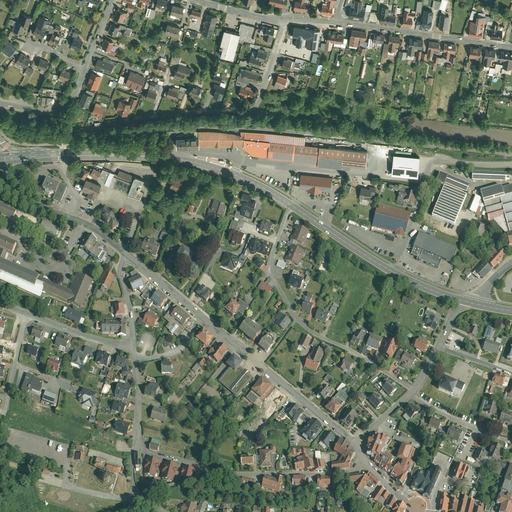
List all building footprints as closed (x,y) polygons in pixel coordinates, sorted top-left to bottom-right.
[(168,0),(167,0),(157,0),(156,6),(166,9),(168,0)] [(269,0),(268,3),(285,8),(287,0),(269,0)] [(296,0),(295,0),(294,9),(308,12),(309,2),(308,2),(304,1),(304,0),(299,0),(299,1),(296,0)] [(324,0),(325,1),(327,2),(326,6),(323,5),(322,13),(332,15),(334,3),(335,3),(335,0),(324,0)] [(350,8),(349,17),(364,19),(365,10),(362,10),(363,1),(362,1),(359,0),(356,0),(354,0),(354,8),(350,8)] [(441,2),(433,0),(432,8),(439,9),(441,2)] [(447,0),(441,0),(441,2),(439,8),(445,10),(447,1),(447,0)] [(132,4),(128,3),(126,10),(133,12),(135,5),(132,4)] [(184,7),(173,4),(170,13),(181,16),(184,7)] [(382,7),(380,22),(395,24),(396,17),(393,16),(389,16),(390,8),(382,7)] [(127,13),(117,9),(113,19),(124,23),(127,13)] [(201,12),(192,10),(190,16),(200,19),(201,12)] [(433,11),(424,10),(423,21),(421,21),(420,25),(430,27),(433,11)] [(404,12),(402,25),(411,27),(413,18),(409,18),(409,16),(415,17),(416,14),(409,12),(404,12)] [(23,24),(22,24),(26,26),(29,27),(33,18),(22,14),(18,22),(23,24)] [(217,16),(207,14),(202,34),(212,37),(217,16)] [(449,16),(440,15),(438,28),(447,29),(449,16)] [(51,20),(40,16),(36,26),(36,27),(36,26),(45,31),(46,29),(49,24),(51,20)] [(470,21),(468,36),(482,38),(483,24),(485,23),(486,17),(485,17),(476,16),(475,22),(470,21)] [(26,26),(22,24),(23,24),(18,22),(17,21),(16,23),(14,23),(14,25),(12,29),(23,34),(25,29),(24,28),(26,26)] [(498,24),(492,23),(491,38),(501,39),(502,31),(497,30),(498,24)] [(120,27),(111,24),(108,32),(116,35),(120,27)] [(181,28),(167,24),(165,33),(172,35),(178,37),(181,28)] [(241,24),(238,33),(240,34),(238,41),(242,43),(243,41),(254,43),(258,28),(241,24)] [(45,31),(36,26),(36,27),(34,31),(32,33),(41,38),(45,31)] [(274,29),(266,27),(262,26),(260,34),(264,35),(263,38),(271,41),(274,29)] [(320,30),(294,26),(293,36),(297,37),(296,45),(317,48),(320,30)] [(13,31),(6,28),(4,33),(11,37),(13,31)] [(238,33),(224,29),(219,48),(222,48),(220,56),(233,60),(235,52),(238,41),(240,34),(238,33)] [(366,32),(351,29),(349,44),(357,45),(358,45),(359,36),(361,37),(360,39),(364,40),(365,37),(366,37),(366,32)] [(198,32),(192,30),(192,31),(190,36),(196,38),(198,32)] [(52,34),(49,39),(54,41),(55,40),(58,42),(62,35),(61,35),(58,33),(57,33),(54,31),(52,34)] [(343,34),(328,32),(327,41),(332,42),(342,43),(343,34)] [(384,34),(374,33),(374,34),(373,38),(373,41),(383,42),(384,34)] [(400,36),(390,35),(389,43),(388,50),(395,51),(396,44),(399,44),(400,36)] [(74,37),(71,46),(75,48),(74,50),(78,51),(83,41),(77,38),(74,37)] [(423,40),(409,38),(408,53),(415,54),(416,48),(422,49),(423,40)] [(114,42),(105,39),(101,47),(108,50),(110,51),(111,50),(111,49),(113,45),(114,42)] [(16,47),(8,41),(1,50),(9,56),(11,54),(15,49),(16,47)] [(440,42),(429,41),(427,54),(434,55),(434,50),(439,50),(440,42)] [(456,44),(444,42),(443,51),(444,51),(443,56),(450,57),(451,52),(455,53),(456,44)] [(481,48),(471,46),(469,58),(475,58),(475,57),(480,57),(481,48)] [(496,50),(485,48),(483,65),(490,66),(491,59),(495,60),(496,50)] [(11,54),(15,57),(16,55),(19,52),(15,49),(11,54)] [(260,49),(258,49),(256,58),(262,59),(265,60),(267,51),(260,49)] [(406,58),(407,52),(399,50),(398,58),(406,58)] [(511,51),(501,50),(500,60),(504,61),(503,64),(503,68),(511,69),(511,66),(511,51)] [(31,58),(21,52),(19,56),(16,62),(26,67),(31,58)] [(178,63),(179,61),(180,57),(173,54),(171,63),(177,65),(178,63)] [(260,67),(262,59),(256,58),(250,56),(249,61),(248,63),(248,64),(260,67)] [(104,58),(103,60),(114,65),(113,66),(116,67),(118,63),(104,58)] [(306,60),(297,58),(296,62),(295,66),(300,67),(305,68),(306,60)] [(49,62),(41,59),(37,67),(45,70),(49,62)] [(98,59),(95,67),(110,73),(113,66),(114,65),(103,60),(98,59)] [(287,60),(284,59),(281,67),(289,70),(290,69),(292,62),(287,60)] [(164,65),(158,63),(157,67),(156,69),(158,70),(158,71),(164,73),(167,66),(164,65)] [(503,68),(503,64),(496,63),(495,68),(494,72),(495,72),(497,72),(498,73),(499,68),(503,68)] [(177,69),(177,70),(185,73),(189,75),(192,68),(185,66),(179,64),(177,69)] [(34,70),(28,66),(24,72),(31,76),(34,70)] [(176,68),(173,77),(183,80),(185,73),(177,70),(177,69),(176,68)] [(252,68),(251,70),(245,68),(243,77),(243,78),(249,80),(257,82),(260,72),(255,71),(255,69),(252,68)] [(71,72),(62,69),(58,78),(62,79),(61,82),(66,84),(71,72)] [(131,71),(125,85),(140,91),(146,76),(131,71)] [(97,74),(91,72),(86,85),(97,89),(102,76),(97,74)] [(215,74),(212,81),(220,83),(222,77),(219,76),(216,75),(215,74)] [(248,84),(249,80),(243,78),(243,77),(240,75),(238,74),(237,80),(247,83),(248,84)] [(287,78),(278,75),(275,83),(280,84),(284,86),(287,78)] [(246,86),(247,83),(237,80),(236,84),(241,86),(251,89),(251,87),(246,86)] [(215,90),(213,97),(221,100),(225,87),(215,84),(213,89),(215,90)] [(201,89),(193,86),(190,94),(198,97),(201,89)] [(251,89),(241,86),(238,95),(251,100),(254,90),(251,89)] [(168,91),(166,96),(175,99),(178,91),(170,88),(168,91)] [(146,91),(144,98),(154,101),(157,92),(153,91),(149,89),(148,90),(148,92),(146,91)] [(85,92),(83,92),(79,103),(89,107),(93,95),(85,92)] [(38,95),(37,95),(36,100),(36,102),(48,103),(49,102),(53,103),(54,98),(38,95)] [(130,104),(122,101),(120,101),(117,110),(118,110),(117,113),(127,116),(130,107),(131,104),(130,104)] [(96,102),(91,114),(101,117),(105,107),(101,105),(101,104),(96,102)] [(201,136),(202,146),(219,146),(235,146),(245,146),(246,137),(241,135),(238,134),(229,132),(220,131),(212,130),(203,131),(199,131),(200,136),(201,136)] [(369,151),(306,144),(307,136),(275,133),(246,131),(246,137),(245,146),(253,155),(268,157),(268,158),(294,160),(293,162),(319,164),(319,165),(352,168),(352,165),(367,167),(369,151)] [(178,147),(202,146),(201,136),(200,136),(195,136),(177,137),(178,147)] [(394,154),(391,174),(417,177),(420,157),(394,154)] [(83,166),(77,174),(85,179),(91,171),(83,166)] [(90,175),(97,179),(101,173),(94,169),(90,175)] [(105,184),(110,171),(103,169),(101,173),(97,179),(105,184)] [(118,174),(134,181),(136,176),(119,170),(118,174)] [(110,171),(105,184),(129,193),(134,181),(118,174),(110,171)] [(472,172),(472,180),(510,182),(510,173),(472,172)] [(438,181),(446,184),(449,176),(441,173),(438,181)] [(332,177),(301,174),(299,188),(308,189),(308,192),(322,193),(322,191),(331,192),(332,177)] [(145,180),(136,176),(134,181),(129,193),(128,195),(140,200),(143,192),(140,191),(145,180)] [(471,185),(449,176),(446,184),(468,193),(471,185)] [(174,178),(170,188),(184,194),(188,184),(174,178)] [(102,185),(87,179),(83,189),(88,194),(86,199),(95,202),(102,185)] [(50,181),(48,180),(43,189),(47,191),(46,192),(52,195),(53,193),(56,195),(60,185),(53,182),(53,181),(52,180),(51,180),(50,181)] [(502,183),(480,189),(489,223),(494,221),(506,234),(511,232),(511,183),(503,186),(502,183)] [(61,184),(60,185),(56,195),(53,200),(61,203),(68,187),(61,184)] [(370,188),(362,187),(359,198),(370,200),(372,190),(376,191),(377,188),(370,186),(370,188)] [(454,225),(466,196),(444,187),(432,216),(454,225)] [(412,203),(415,194),(407,191),(406,193),(400,191),(398,197),(405,199),(404,201),(412,203)] [(482,199),(477,197),(471,212),(476,214),(482,199)] [(257,204),(247,200),(246,203),(244,208),(245,209),(254,212),(257,204)] [(221,219),(226,205),(214,201),(210,215),(217,217),(221,219)] [(0,250),(1,250),(0,251),(0,280),(40,298),(43,291),(82,308),(93,282),(76,274),(69,291),(40,278),(40,277),(5,262),(8,254),(13,256),(18,244),(0,236),(0,214),(2,216),(1,219),(10,223),(11,221),(13,222),(17,213),(10,209),(0,204),(0,250)] [(411,213),(379,205),(373,227),(396,233),(395,235),(405,238),(411,213)] [(106,206),(98,212),(113,232),(121,226),(106,206)] [(255,213),(245,209),(242,215),(242,217),(244,218),(252,221),(255,213)] [(243,221),(244,218),(242,217),(242,215),(239,214),(237,213),(234,218),(243,221)] [(221,219),(217,217),(214,224),(222,227),(225,220),(221,219)] [(261,228),(260,230),(270,234),(275,223),(265,220),(263,222),(261,228)] [(60,229),(43,221),(38,232),(55,240),(59,232),(60,229)] [(229,230),(232,231),(232,230),(236,232),(239,224),(232,221),(229,230)] [(476,222),(471,237),(481,240),(486,226),(476,222)] [(19,235),(22,229),(12,224),(9,230),(19,235)] [(290,240),(291,241),(298,243),(302,245),(308,231),(296,226),(290,240)] [(236,232),(232,230),(232,231),(228,241),(232,243),(231,245),(235,247),(237,245),(240,246),(245,235),(236,232)] [(171,237),(162,233),(159,240),(168,244),(171,237)] [(458,248),(420,233),(414,247),(414,248),(423,251),(442,259),(452,263),(458,248)] [(88,251),(93,242),(96,238),(89,234),(81,246),(88,251)] [(146,241),(142,251),(156,258),(161,247),(158,246),(159,243),(150,239),(148,242),(146,241)] [(270,247),(254,240),(252,245),(250,250),(251,251),(264,256),(266,257),(270,247)] [(98,245),(93,242),(88,251),(87,252),(90,254),(90,255),(95,259),(94,260),(98,262),(106,267),(111,259),(106,256),(107,255),(102,252),(104,249),(99,245),(98,245)] [(197,255),(185,247),(176,260),(180,263),(188,268),(197,255)] [(291,247),(285,260),(287,261),(290,262),(298,266),(301,259),(304,253),(295,249),(291,247)] [(420,260),(423,251),(414,248),(411,255),(417,258),(416,260),(419,261),(420,260)] [(495,269),(507,256),(500,249),(498,252),(494,248),(491,252),(494,255),(494,256),(490,252),(486,257),(490,261),(488,263),(495,269)] [(439,268),(442,259),(423,251),(420,260),(439,268)] [(240,259),(226,253),(222,264),(224,265),(223,267),(233,271),(234,269),(236,270),(240,259)] [(257,259),(253,263),(259,268),(263,264),(257,259)] [(481,278),(483,280),(493,270),(484,262),(480,267),(475,273),(473,275),(479,280),(481,278)] [(472,270),(475,273),(480,267),(478,264),(472,270)] [(294,272),(288,286),(296,289),(296,288),(300,289),(304,280),(297,278),(299,274),(294,272)] [(312,275),(307,272),(304,279),(309,282),(312,275)] [(115,277),(106,273),(100,285),(101,285),(106,288),(109,289),(115,277)] [(145,287),(140,276),(133,279),(128,282),(134,293),(139,290),(145,287)] [(274,287),(265,280),(258,289),(267,295),(274,287)] [(203,285),(196,293),(207,302),(210,298),(211,299),(215,294),(203,285)] [(142,298),(147,302),(151,291),(146,288),(142,293),(144,295),(142,298)] [(156,295),(151,291),(147,302),(149,299),(152,301),(156,295)] [(168,299),(159,292),(156,295),(152,301),(154,303),(161,308),(168,299)] [(306,297),(301,310),(311,314),(314,305),(310,303),(312,299),(306,297)] [(233,300),(225,309),(233,316),(238,311),(241,307),(238,304),(233,300)] [(241,307),(238,311),(243,315),(249,307),(241,301),(238,304),(241,307)] [(124,304),(114,305),(115,316),(123,316),(125,315),(124,304)] [(191,318),(175,304),(165,317),(164,318),(170,323),(166,327),(170,330),(169,332),(172,335),(173,333),(177,337),(185,327),(187,328),(190,328),(192,325),(192,322),(189,320),(191,318)] [(82,313),(69,308),(69,309),(67,314),(65,318),(75,322),(74,323),(79,325),(83,316),(86,317),(87,313),(83,312),(82,313)] [(320,308),(315,319),(325,323),(330,312),(320,308)] [(431,316),(433,317),(435,314),(427,311),(426,315),(427,315),(426,318),(430,319),(431,316)] [(144,322),(143,323),(149,326),(154,328),(155,326),(157,323),(159,318),(149,312),(147,315),(146,315),(143,320),(143,321),(144,322)] [(291,321),(279,312),(273,321),(284,330),(291,321)] [(435,331),(440,320),(433,317),(431,316),(430,319),(427,328),(435,331)] [(144,322),(143,321),(143,320),(140,319),(138,323),(148,329),(149,326),(143,323),(144,322)] [(248,319),(239,330),(254,342),(262,331),(248,319)] [(127,321),(103,321),(103,323),(103,329),(103,333),(108,333),(118,333),(118,335),(127,335),(127,321)] [(43,330),(34,326),(31,334),(36,336),(34,339),(39,341),(40,337),(43,330)] [(473,326),(470,333),(476,336),(479,329),(473,326)] [(485,337),(491,339),(495,329),(488,327),(485,337)] [(204,329),(197,338),(200,340),(207,347),(214,338),(204,329)] [(366,335),(358,330),(350,342),(355,345),(355,344),(359,346),(366,335)] [(58,335),(55,344),(60,345),(66,348),(69,339),(67,338),(67,337),(63,336),(63,337),(58,335)] [(313,339),(306,336),(300,346),(307,350),(309,345),(313,339)] [(366,346),(366,347),(368,347),(376,351),(382,340),(371,336),(366,346)] [(266,337),(259,345),(268,353),(271,349),(275,345),(266,337)] [(419,341),(415,348),(424,353),(429,345),(420,339),(419,341)] [(501,344),(487,339),(484,349),(499,354),(502,346),(502,345),(501,344)] [(392,359),(399,344),(388,340),(382,354),(392,359)] [(214,358),(218,362),(228,349),(221,342),(215,349),(213,348),(209,354),(211,356),(214,358)] [(39,347),(30,344),(27,352),(31,353),(36,355),(39,347)] [(84,352),(88,353),(91,354),(92,354),(94,349),(86,346),(84,352)] [(310,354),(305,367),(316,371),(324,351),(314,347),(311,355),(310,354)] [(76,349),(71,361),(84,366),(88,353),(84,352),(76,349)] [(103,352),(100,351),(96,361),(107,366),(112,356),(108,354),(108,353),(104,351),(103,352)] [(395,360),(399,363),(403,355),(399,352),(395,360)] [(410,370),(417,359),(405,352),(403,355),(399,363),(402,364),(402,365),(410,370)] [(120,365),(120,364),(121,364),(121,365),(123,366),(124,370),(121,370),(122,375),(132,373),(131,369),(129,369),(127,362),(129,361),(128,356),(127,357),(124,356),(124,357),(123,356),(123,355),(120,354),(120,355),(119,355),(116,363),(117,363),(117,364),(120,365)] [(244,362),(234,354),(227,364),(230,366),(236,371),(240,367),(244,362)] [(60,361),(50,357),(47,366),(57,370),(59,366),(61,361),(60,361)] [(205,362),(201,358),(197,363),(200,366),(201,367),(205,362)] [(354,363),(346,358),(343,364),(340,363),(338,367),(344,371),(346,368),(349,370),(349,371),(351,368),(354,363)] [(172,363),(162,363),(162,372),(172,372),(172,363)] [(197,363),(192,369),(195,372),(200,366),(197,363)] [(110,368),(106,366),(104,371),(102,370),(100,374),(107,377),(108,375),(109,371),(110,368)] [(254,378),(240,367),(236,371),(230,366),(219,381),(238,397),(254,378)] [(355,371),(351,368),(349,371),(349,370),(347,373),(346,374),(351,377),(355,371)] [(34,375),(27,372),(21,389),(28,391),(29,388),(39,392),(44,380),(34,376),(34,375)] [(506,377),(495,373),(492,383),(494,384),(503,386),(506,378),(506,377)] [(334,378),(328,375),(325,380),(330,383),(334,378)] [(273,385),(262,377),(252,389),(252,390),(261,397),(262,398),(273,385)] [(458,383),(445,377),(439,389),(454,396),(457,389),(459,384),(458,383)] [(398,389),(391,382),(390,382),(387,379),(383,383),(383,384),(385,387),(383,389),(390,397),(398,389)] [(383,389),(385,387),(383,384),(383,383),(380,380),(377,383),(383,389)] [(132,387),(119,382),(115,393),(116,394),(124,397),(128,398),(132,387)] [(147,385),(144,394),(155,398),(159,384),(157,384),(151,382),(150,385),(147,385)] [(458,382),(458,383),(459,384),(457,389),(462,391),(465,385),(458,382)] [(341,390),(342,390),(344,388),(346,386),(342,384),(337,390),(339,392),(341,390)] [(324,386),(318,393),(325,400),(332,392),(324,386)] [(99,393),(83,387),(82,391),(80,390),(80,392),(78,396),(80,396),(78,400),(84,402),(83,403),(92,406),(93,405),(94,405),(99,393)] [(205,399),(210,393),(202,387),(197,392),(202,397),(205,399)] [(342,390),(349,397),(352,393),(349,390),(344,388),(342,390)] [(57,394),(45,389),(42,398),(53,403),(57,394)] [(277,389),(266,401),(276,410),(287,397),(277,389)] [(261,397),(252,390),(246,397),(254,404),(261,397)] [(333,399),(335,400),(338,397),(344,403),(349,397),(342,390),(341,390),(339,392),(333,399)] [(367,398),(363,394),(362,394),(360,392),(358,394),(361,396),(359,397),(363,401),(364,401),(367,398)] [(370,401),(377,409),(384,403),(377,395),(375,397),(372,399),(370,401)] [(338,397),(335,400),(342,406),(344,403),(338,397)] [(118,400),(115,399),(111,410),(123,414),(127,404),(118,400)] [(333,399),(326,408),(335,415),(342,406),(335,400),(333,399)] [(499,405),(489,402),(485,413),(495,416),(499,405)] [(288,410),(285,413),(287,414),(296,422),(297,422),(299,418),(304,413),(293,404),(288,410)] [(412,405),(405,412),(407,414),(410,418),(411,419),(419,412),(412,405)] [(168,412),(154,407),(151,418),(165,422),(168,412)] [(279,413),(279,414),(280,415),(283,418),(287,414),(285,413),(288,410),(285,407),(279,413)] [(350,407),(339,419),(349,428),(360,416),(350,407)] [(279,413),(277,411),(271,419),(274,422),(280,415),(279,414),(279,413)] [(511,413),(504,411),(500,421),(511,425),(511,413)] [(310,418),(304,413),(299,418),(303,422),(305,423),(308,420),(310,418)] [(131,423),(119,418),(118,419),(116,426),(115,429),(127,434),(131,423)] [(308,439),(310,441),(322,425),(313,418),(300,434),(304,437),(303,438),(306,441),(308,439)] [(443,423),(433,418),(428,427),(432,429),(433,427),(439,430),(443,423)] [(457,430),(450,427),(447,436),(459,441),(464,431),(458,428),(457,430)] [(335,438),(327,431),(319,440),(328,447),(335,438)] [(380,438),(373,435),(372,439),(369,438),(366,445),(369,447),(366,453),(376,457),(377,454),(382,456),(389,439),(382,435),(380,438)] [(342,438),(334,451),(347,459),(345,462),(332,463),(333,470),(351,468),(350,463),(356,455),(344,447),(348,441),(342,438)] [(151,443),(149,449),(158,451),(160,445),(151,443)] [(504,448),(494,444),(489,454),(486,452),(485,456),(498,462),(504,448)] [(403,462),(401,466),(397,465),(395,470),(391,475),(397,480),(396,481),(403,485),(407,478),(406,477),(407,475),(408,475),(413,463),(406,461),(411,448),(410,447),(402,445),(402,446),(397,460),(403,462)] [(259,451),(260,467),(272,466),(272,453),(276,453),(276,446),(270,447),(270,450),(259,451)] [(486,452),(478,449),(474,458),(483,461),(485,456),(486,452)] [(440,452),(438,460),(444,461),(446,453),(440,452)] [(379,457),(375,461),(381,465),(380,467),(390,474),(395,468),(390,465),(394,459),(386,453),(382,459),(379,457)] [(306,455),(302,456),(304,469),(314,468),(313,459),(308,459),(307,455),(306,455)] [(241,456),(242,464),(254,464),(254,456),(241,456)] [(294,460),(296,470),(300,469),(301,470),(304,470),(304,469),(302,456),(297,456),(298,457),(296,457),(297,460),(294,460)] [(160,460),(148,457),(147,461),(146,460),(144,468),(145,468),(144,474),(156,477),(160,460)] [(107,464),(108,462),(107,462),(97,459),(95,467),(94,467),(105,470),(106,464),(107,464)] [(325,468),(323,460),(322,460),(316,461),(314,462),(315,470),(325,468)] [(505,468),(507,462),(499,460),(498,466),(505,468)] [(178,465),(166,462),(165,465),(164,465),(162,473),(163,473),(161,478),(173,481),(178,465)] [(105,470),(104,471),(121,476),(123,469),(112,466),(107,464),(106,464),(105,470)] [(464,482),(469,468),(458,464),(452,478),(464,482)] [(511,464),(501,490),(502,490),(509,493),(511,494),(511,464)] [(195,470),(184,467),(184,470),(183,469),(181,474),(182,474),(181,478),(187,479),(193,478),(195,470)] [(415,479),(411,487),(423,493),(423,495),(429,498),(441,471),(434,469),(432,474),(426,472),(425,474),(418,471),(415,479)] [(381,481),(370,472),(366,476),(370,478),(369,481),(375,487),(381,481)] [(366,476),(361,474),(350,474),(350,482),(357,481),(353,488),(361,493),(362,493),(365,488),(369,481),(370,478),(366,476)] [(103,477),(102,479),(102,480),(102,482),(103,483),(104,484),(105,485),(107,485),(108,484),(110,483),(111,482),(111,481),(111,479),(110,478),(109,476),(108,476),(107,475),(105,476),(104,476),(103,477)] [(265,475),(261,486),(279,492),(284,478),(277,476),(276,479),(265,475)] [(293,475),(293,484),(305,484),(305,475),(293,475)] [(330,476),(318,476),(318,487),(319,487),(324,487),(330,487),(330,476)] [(386,489),(379,485),(371,497),(376,499),(378,500),(381,495),(385,489),(386,489)] [(370,491),(365,488),(362,493),(361,493),(361,494),(367,497),(370,491)] [(390,493),(385,489),(381,495),(387,499),(390,493)] [(457,499),(452,498),(450,509),(457,511),(458,511),(460,498),(462,493),(458,492),(457,499)] [(450,494),(442,493),(439,509),(444,510),(443,511),(448,511),(451,499),(449,499),(450,494)] [(397,499),(392,495),(390,497),(389,497),(386,501),(387,502),(386,505),(392,508),(397,499)] [(461,499),(460,498),(458,511),(457,511),(458,511),(464,511),(468,499),(469,496),(462,495),(461,499)] [(501,495),(498,503),(503,505),(500,511),(511,511),(511,495),(508,495),(508,497),(501,495)] [(476,500),(468,499),(464,511),(473,511),(475,506),(476,500)] [(408,505),(398,500),(391,511),(405,511),(407,509),(406,509),(408,505)] [(374,505),(366,501),(363,507),(372,511),(374,505)] [(207,505),(201,503),(199,510),(197,510),(196,511),(205,511),(207,505)]
